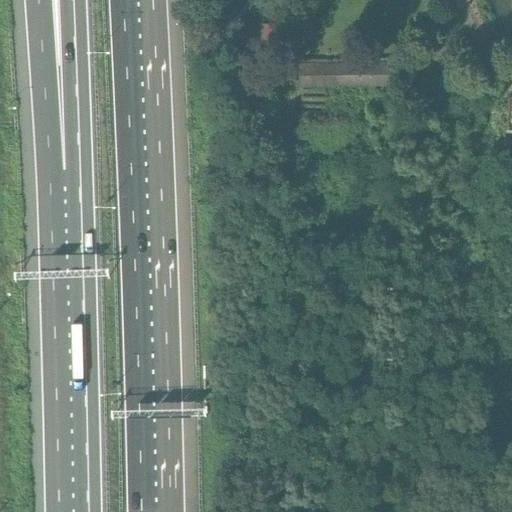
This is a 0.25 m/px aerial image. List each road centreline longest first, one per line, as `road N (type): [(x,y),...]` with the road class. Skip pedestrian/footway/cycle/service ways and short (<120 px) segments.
road 1 (motorway): [(141,511),(123,0)]
road 2 (motorway): [(78,171),(85,511)]
road 3 (trunk): [(45,0),(78,171)]
road 4 (motorway): [(71,0),(78,171)]
